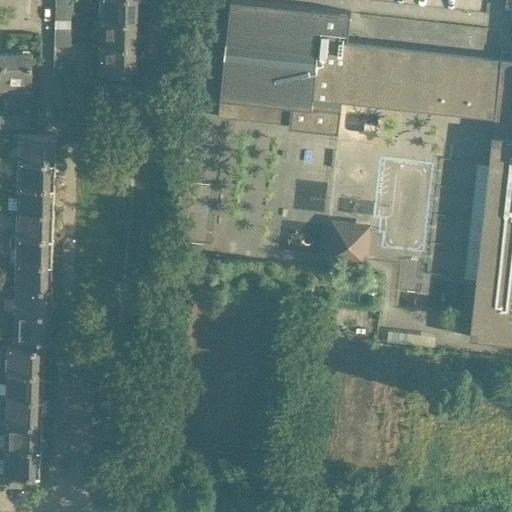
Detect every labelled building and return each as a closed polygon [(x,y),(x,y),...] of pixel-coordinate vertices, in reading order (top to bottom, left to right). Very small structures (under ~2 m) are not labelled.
[(101,5),(101,18),(101,19),(135,20),(135,0),(93,0),(94,4),(101,5)] [(212,5),(203,86),(221,88),(218,116),(232,117),(214,272),(331,286),(352,100),(504,117),(502,134),(492,133),(491,142),(490,142),(490,144),(491,144),(490,152),(489,151),(489,153),(490,153),(489,161),(488,161),(488,164),(489,164),(488,171),(487,171),(487,173),(488,173),(485,200),(484,200),(483,201),(484,202),(484,209),(483,209),(482,211),(483,211),(482,219),(481,221),(482,221),(481,228),(480,230),(481,230),(477,267),(476,267),(476,268),(477,268),(476,276),(475,276),(475,278),(476,278),(475,286),(474,286),(474,287),(475,287),(474,295),(473,295),(473,297),(474,297),(470,336),(511,340),(511,50),(502,49),(501,56),(348,39),(351,11),(253,0),(230,0),(230,7),(212,5)] [(55,17),(70,18),(70,3),(56,2),(55,17)] [(101,30),(100,43),(100,44),(135,45),(135,20),(101,19),(101,18),(93,18),(93,29),(101,30)] [(54,43),(69,43),(70,28),(55,27),(54,43)] [(92,54),(92,70),(99,70),(102,71),(102,78),(102,84),(124,84),(125,79),(125,71),(134,71),(135,45),(100,44),(100,43),(93,43),(92,54)] [(5,86),(3,86),(3,93),(15,93),(15,86),(31,86),(32,52),(6,51),(5,86)] [(54,69),(54,83),(68,83),(68,69),(54,69)] [(11,115),(11,127),(30,127),(30,116),(11,115)] [(20,144),(20,158),(20,159),(54,160),(55,134),(13,132),(13,144),(20,144)] [(19,169),(19,183),(19,184),(53,185),(54,160),(20,159),(20,158),(12,158),(12,169),(19,169)] [(19,195),(18,208),(18,210),(53,210),(53,185),(19,184),(19,183),(11,182),(11,195),(19,195)] [(18,220),(17,234),(17,235),(52,236),(53,210),(18,210),(18,208),(11,208),(10,219),(18,220)] [(17,245),(17,259),(17,260),(51,261),(52,236),(17,235),(17,234),(10,234),(9,245),(17,245)] [(16,271),(16,285),(16,286),(51,286),(51,261),(17,260),(17,259),(9,259),(9,270),(16,271)] [(16,296),(15,310),(15,311),(50,312),(51,286),(16,286),(16,285),(9,285),(8,296),(16,296)] [(15,311),(15,310),(8,309),(8,321),(15,322),(15,337),(49,338),(50,312),(15,311)] [(511,348),(449,342),(440,431),(511,439),(511,348)] [(0,369),(42,370),(43,346),(0,345),(0,369)] [(0,381),(7,381),(7,395),(41,396),(42,370),(0,369),(0,381)] [(0,406),(6,407),(6,420),(41,421),(41,396),(7,395),(0,394),(0,406)] [(0,431),(6,432),(5,445),(40,446),(41,421),(6,420),(0,420),(0,431)] [(40,446),(5,445),(0,445),(0,456),(5,457),(4,473),(39,474),(40,446)]
